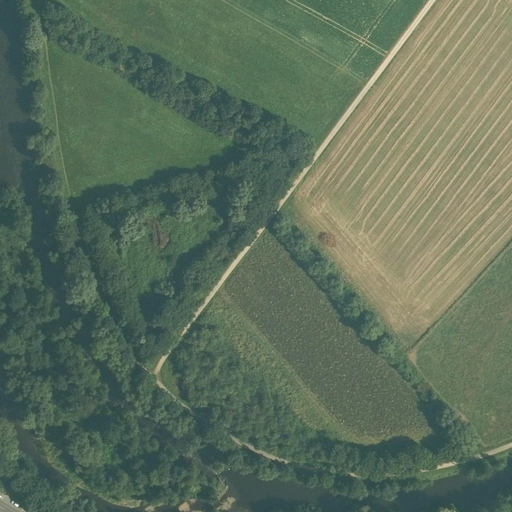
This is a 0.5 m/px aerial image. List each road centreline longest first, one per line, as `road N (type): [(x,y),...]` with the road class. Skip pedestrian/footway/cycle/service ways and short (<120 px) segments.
road 1 (track): [(162,386),(182,348),(444,0)]
road 2 (track): [(162,386),(222,433),(323,476),(423,477),(511,454)]
